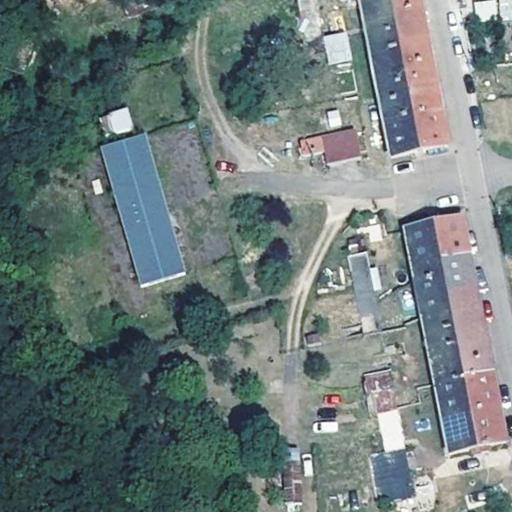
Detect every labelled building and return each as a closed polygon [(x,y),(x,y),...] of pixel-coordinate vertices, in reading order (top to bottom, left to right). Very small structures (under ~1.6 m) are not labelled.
[(344,0),(353,43),(379,38),(378,31),(384,29),(383,21),(408,16),(403,0),(344,0)] [(476,19),(496,19),(495,0),(476,0),(476,19)] [(301,1),(283,4),(285,17),(303,13),(301,1)] [(303,13),(285,17),(288,29),(306,25),(303,13)] [(0,63),(4,65),(22,25),(0,15),(0,63)] [(383,21),(384,29),(409,23),(408,16),(383,21)] [(329,22),(306,25),(309,40),(291,43),(293,54),(334,47),(329,22)] [(386,36),(410,31),(409,23),(384,29),(386,36)] [(306,25),(288,29),(291,43),(309,40),(306,25)] [(379,38),(353,43),(360,77),(417,66),(410,31),(386,36),(384,29),(378,31),(379,38)] [(360,77),(366,111),(392,106),(392,97),(396,96),(396,88),(420,82),(417,66),(360,77)] [(254,89),(303,79),(301,67),(251,76),(254,89)] [(396,88),(396,96),(398,104),(423,99),(420,82),(396,88)] [(392,106),(366,111),(373,146),(430,135),(423,99),(398,104),(396,96),(392,97),(392,106)] [(511,98),(483,100),(484,129),(511,127),(511,98)] [(114,119),(108,99),(90,105),(91,107),(82,110),(87,126),(96,123),(96,124),(114,119)] [(303,127),(308,154),(343,147),(337,120),(303,127)] [(166,263),(126,124),(82,137),(122,276),(166,263)] [(387,219),(397,272),(424,266),(423,259),(429,257),(428,251),(451,247),(444,209),(387,219)] [(351,256),(348,242),(329,246),(332,259),(351,256)] [(452,251),(451,247),(428,251),(429,257),(452,251)] [(452,251),(429,257),(430,265),(445,262),(445,259),(453,257),(452,251)] [(351,256),(332,259),(334,273),(352,268),(351,256)] [(397,272),(404,307),(431,301),(429,292),(435,290),(434,283),(457,278),(453,257),(445,259),(445,262),(430,265),(429,257),(423,259),(424,266),(397,272)] [(352,268),(334,273),(336,285),(356,280),(352,268)] [(404,307),(417,374),(473,362),(457,278),(434,283),(435,290),(429,292),(431,301),(404,307)] [(339,297),(358,294),(356,280),(336,285),(339,297)] [(360,307),(358,294),(339,297),(341,310),(360,307)] [(341,310),(343,324),(346,324),(363,321),(360,307),(341,310)] [(346,324),(343,324),(311,331),(313,343),(349,336),(346,324)] [(351,387),(355,402),(379,397),(371,361),(348,366),(351,387)] [(417,374),(422,407),(447,401),(446,394),(453,392),(454,395),(479,391),(473,362),(417,374)] [(430,442),(486,431),(479,391),(454,395),(453,392),(446,394),(447,401),(422,407),(430,442)] [(355,402),(357,416),(362,415),(381,412),(379,397),(355,402)] [(381,412),(362,415),(365,427),(384,424),(381,412)] [(386,436),(384,424),(365,427),(367,440),(386,436)] [(280,431),(279,426),(266,426),(270,492),(283,492),(280,431)] [(408,451),(371,454),(375,499),(411,496),(408,451)]
